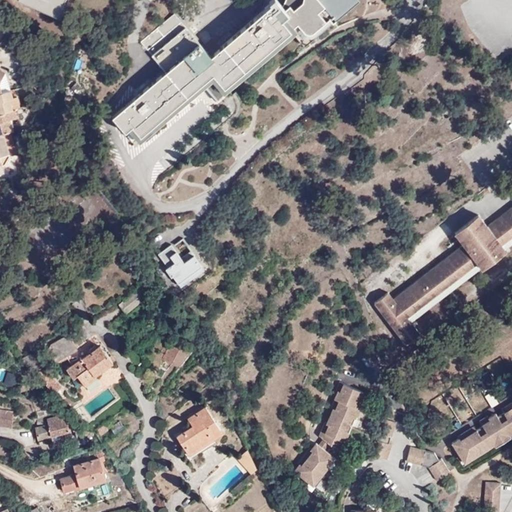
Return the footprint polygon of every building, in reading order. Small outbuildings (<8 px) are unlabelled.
[(24,0),(59,15),(66,0),(24,0)] [(302,0),(302,2),(293,11),(289,6),(285,10),(282,7),(276,0),(272,0),(269,3),(270,5),(219,50),(212,41),(203,49),(174,15),(141,43),(165,72),(112,118),(125,133),(132,142),(136,139),(137,140),(202,84),(205,88),(216,101),(227,91),(225,88),(291,30),(293,34),(302,43),(307,44),(332,22),(333,23),(335,21),(336,16),(341,16),(357,2),(356,0),(302,0)] [(302,0),(285,0),(284,4),(282,7),(285,10),(289,6),(293,11),(302,2),(302,0)] [(502,0),(457,0),(450,6),(469,28),(502,0)] [(227,91),(293,34),(291,30),(225,88),(227,91)] [(0,92),(13,89),(9,70),(0,65),(0,92)] [(140,144),(205,88),(202,84),(137,140),(140,144)] [(0,112),(16,108),(13,98),(16,97),(14,88),(13,89),(0,92),(0,112)] [(0,134),(13,131),(17,129),(15,123),(22,121),(19,108),(16,108),(0,112),(0,134)] [(496,139),(511,125),(511,115),(490,132),(496,139)] [(511,155),(511,125),(496,139),(467,161),(481,179),(511,155)] [(19,153),(13,131),(0,134),(0,164),(8,163),(12,155),(19,153)] [(468,156),(465,152),(453,159),(456,164),(468,156)] [(511,204),(486,225),(477,214),(452,233),(461,244),(393,297),(388,290),(371,302),(404,345),(420,333),(408,317),(476,264),(481,269),(505,250),(501,244),(511,235),(511,204)] [(183,261),(171,244),(157,254),(167,266),(165,268),(171,277),(172,276),(177,282),(200,265),(192,254),(183,261)] [(146,296),(140,287),(119,303),(126,312),(146,296)] [(83,359),(66,334),(46,348),(58,364),(67,357),(73,366),(67,370),(73,378),(77,375),(85,386),(97,377),(95,375),(112,362),(100,346),(83,359)] [(170,363),(172,361),(168,359),(175,346),(176,347),(179,339),(177,338),(178,336),(174,334),(162,358),(170,363)] [(168,359),(172,361),(179,364),(185,351),(176,347),(175,346),(168,359)] [(26,357),(31,367),(41,361),(36,353),(35,351),(26,357)] [(22,359),(24,363),(27,369),(31,367),(26,357),(22,359)] [(55,394),(63,387),(44,368),(36,374),(55,394)] [(7,370),(3,382),(14,385),(18,374),(7,370)] [(29,383),(18,387),(20,393),(31,390),(29,383)] [(360,402),(363,393),(340,383),(337,389),(341,391),(340,393),(339,393),(338,393),(333,406),(337,408),(336,410),(334,409),(333,410),(327,425),(329,426),(328,429),(324,427),(319,437),(324,441),(329,445),(334,449),(338,440),(345,443),(349,434),(347,433),(352,418),(355,419),(359,410),(354,409),(357,401),(360,402)] [(359,410),(363,393),(360,402),(357,401),(354,409),(359,410)] [(511,403),(505,408),(507,411),(504,413),(498,418),(496,415),(488,419),(489,421),(487,422),(484,419),(480,422),(483,427),(476,431),(473,433),(470,429),(460,436),(463,439),(460,441),(459,440),(458,440),(452,444),(463,462),(469,457),(471,459),(479,454),(478,452),(511,430),(511,403)] [(176,436),(189,455),(213,439),(222,433),(205,408),(188,420),(191,426),(176,436)] [(14,412),(0,410),(0,426),(12,428),(14,412)] [(64,417),(64,415),(47,419),(48,425),(35,429),(38,440),(75,430),(72,418),(64,417)] [(355,419),(352,418),(347,433),(349,434),(355,419)] [(396,423),(381,419),(377,434),(377,442),(372,456),(386,461),(391,446),(389,445),(390,438),(392,438),(396,423)] [(509,436),(511,433),(511,430),(478,452),(479,454),(494,445),(496,448),(511,438),(509,436)] [(213,439),(189,455),(192,459),(215,443),(213,439)] [(340,454),(345,443),(338,440),(334,449),(340,454)] [(324,451),(329,445),(324,441),(319,447),(324,451)] [(333,458),(324,451),(319,447),(316,445),(311,451),(313,453),(311,455),(307,452),(300,462),(303,465),(302,467),(300,465),(299,466),(295,472),(311,485),(316,479),(318,480),(330,465),(328,464),(333,458)] [(434,454),(410,448),(407,462),(429,467),(436,481),(449,473),(441,460),(438,461),(434,454)] [(257,470),(246,451),(238,459),(252,474),(257,470)] [(106,480),(99,458),(74,466),(76,475),(61,481),(65,494),(106,480)] [(499,511),(501,484),(486,483),(484,511),(499,511)] [(185,507),(187,511),(209,511),(202,498),(185,507)]
